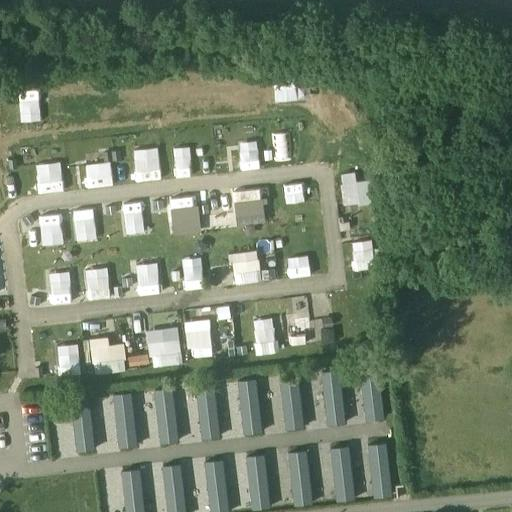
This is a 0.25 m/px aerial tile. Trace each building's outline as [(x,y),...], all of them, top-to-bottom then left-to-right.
[(330,271),(326,224),(303,226),(306,256),(283,258),(285,275),(330,271)] [(275,231),(278,257),(305,255),(302,228),(275,231)] [(275,278),(274,269),(262,270),(263,279),(275,278)] [(298,297),(284,298),(286,343),(312,342),(310,307),(299,308),(298,297)] [(217,305),(219,320),(233,318),(230,303),(217,305)] [(188,327),(189,355),(214,355),(213,326),(188,327)] [(112,334),(90,337),(95,373),(129,369),(125,341),(113,343),(112,334)] [(181,337),(150,342),(154,366),(185,361),(181,337)] [(69,338),(54,338),(55,354),(46,354),(47,374),(71,373),(69,338)] [(246,343),(239,344),(241,354),(248,353),(246,343)]
